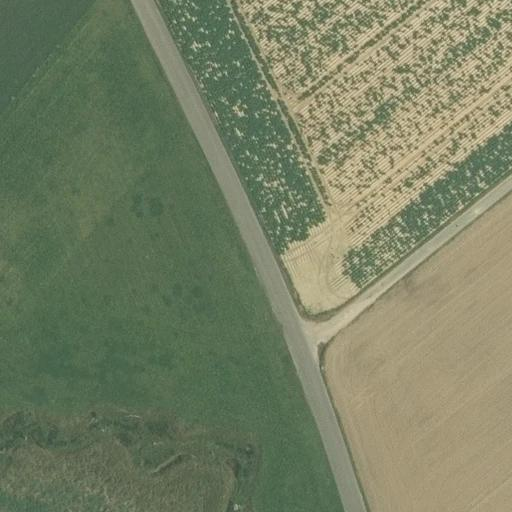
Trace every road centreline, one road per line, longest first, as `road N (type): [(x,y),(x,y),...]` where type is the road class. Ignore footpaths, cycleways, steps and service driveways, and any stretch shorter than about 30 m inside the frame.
road 1 (tertiary): [(138,0),(303,349),(356,511)]
road 2 (track): [(303,349),(511,183)]
